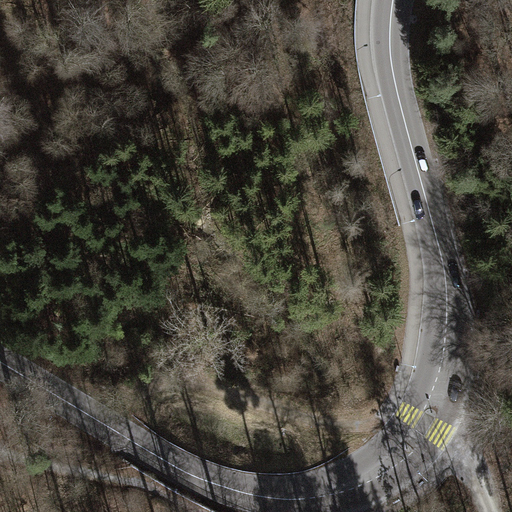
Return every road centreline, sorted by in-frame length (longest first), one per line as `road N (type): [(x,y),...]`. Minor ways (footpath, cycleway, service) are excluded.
road 1 (secondary): [(0,364),(189,474),(274,498),(354,487),(400,457),(425,424)]
road 2 (secondary): [(393,0),(391,60),(448,294),(442,380),(425,424)]
road 3 (track): [(0,452),(136,483),(197,511)]
